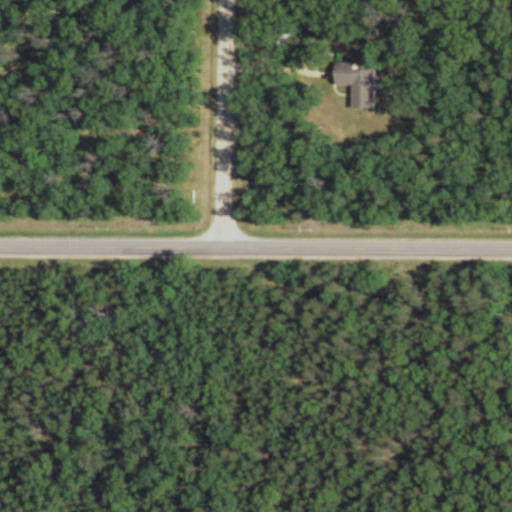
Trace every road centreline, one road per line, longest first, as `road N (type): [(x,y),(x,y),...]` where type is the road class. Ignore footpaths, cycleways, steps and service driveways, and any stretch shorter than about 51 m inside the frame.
road 1 (tertiary): [(0,242),(511,247)]
road 2 (residential): [(224,245),(228,0)]
